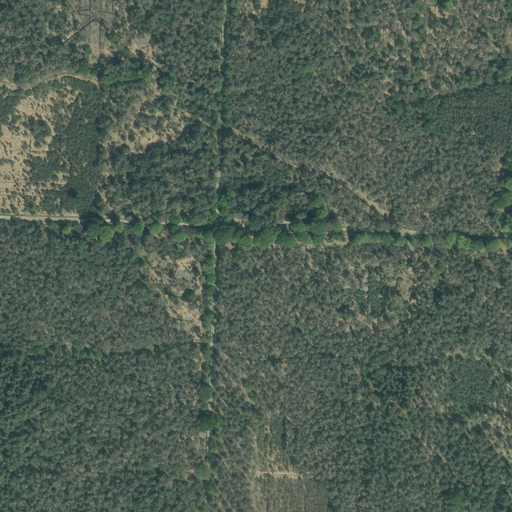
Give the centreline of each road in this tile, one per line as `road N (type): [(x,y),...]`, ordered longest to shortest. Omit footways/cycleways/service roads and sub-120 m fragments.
road 1 (track): [(511,370),(483,355),(396,366),(330,352),(242,357),(199,342),(0,354)]
road 2 (track): [(511,236),(0,216)]
road 3 (track): [(0,461),(511,478)]
